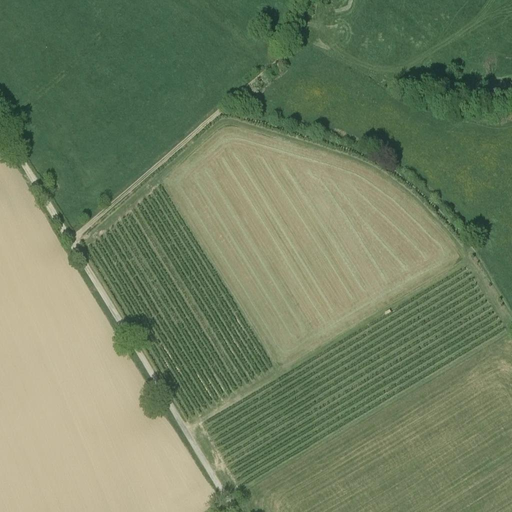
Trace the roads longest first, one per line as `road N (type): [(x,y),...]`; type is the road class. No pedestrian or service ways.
road 1 (unclassified): [(234,511),(0,124)]
road 2 (track): [(69,239),(218,110)]
road 3 (track): [(218,110),(281,57),(307,0)]
